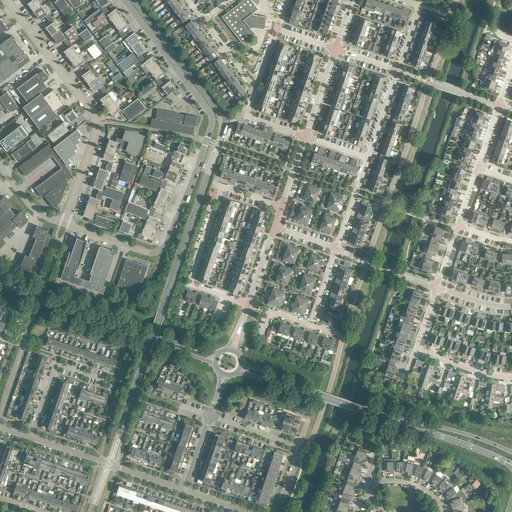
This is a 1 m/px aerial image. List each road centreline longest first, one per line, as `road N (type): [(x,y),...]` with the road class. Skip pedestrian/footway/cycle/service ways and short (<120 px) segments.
road 1 (residential): [(64,223),(149,252),(163,248),(209,130),(210,114),(124,0)]
road 2 (residential): [(64,223),(96,123),(6,0)]
road 3 (residential): [(244,302),(190,281),(219,194),(226,187),(277,205)]
road 4 (secondary): [(175,344),(0,279)]
road 5 (residential): [(511,377),(415,349),(436,286)]
road 6 (residential): [(185,490),(31,437)]
road 7 (residential): [(31,437),(57,364),(114,382)]
road 8 (secondary): [(397,420),(278,381)]
